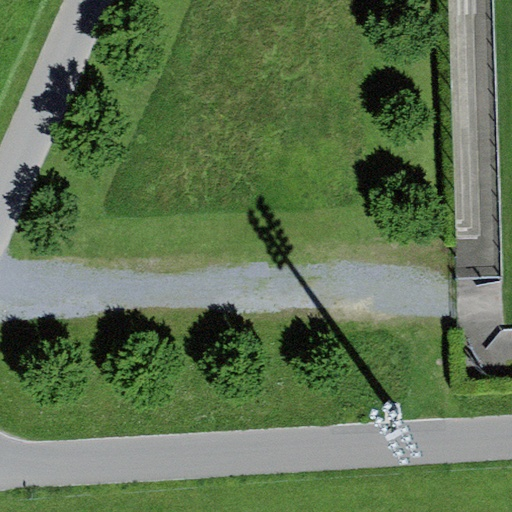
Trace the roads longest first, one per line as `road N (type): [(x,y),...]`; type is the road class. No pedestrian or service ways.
road 1 (unclassified): [(511,434),(0,475)]
road 2 (residential): [(79,0),(0,180)]
